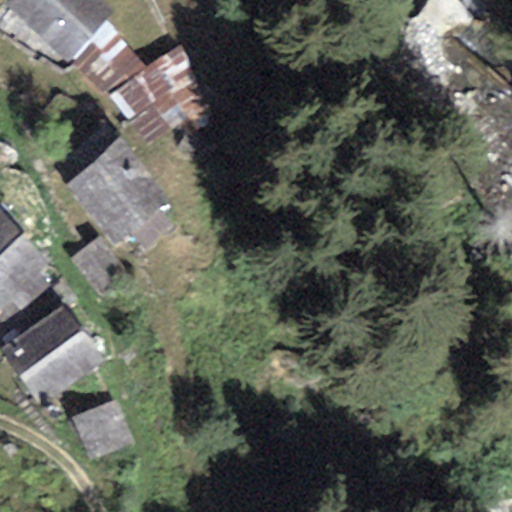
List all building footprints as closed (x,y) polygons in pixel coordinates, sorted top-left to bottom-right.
[(107,39),(70,0),(39,0),(15,23),(66,78),(107,39)] [(217,124),(192,73),(135,101),(177,144),(217,124)] [(175,230),(123,157),(75,192),(128,264),(175,230)] [(0,345),(50,305),(0,242),(0,345)] [(119,396),(75,326),(18,362),(51,415),(119,396)]
